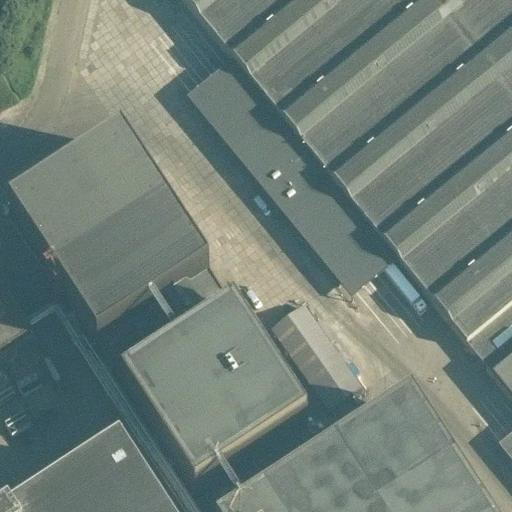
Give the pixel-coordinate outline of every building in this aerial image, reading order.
[(511,0),(179,0),(234,66),(187,104),(300,240),(352,303),(397,265),(511,404),(511,440),(503,448),(511,459),(511,0)] [(125,396),(198,507),(308,434),(123,153),(13,221),(127,394),(125,396)] [(0,358),(32,337),(0,287),(0,358)] [(305,311),(271,335),(328,418),(362,394),(305,311)] [(9,368),(38,417),(66,400),(37,351),(9,368)] [(477,511),(412,413),(260,511),(477,511)] [(147,511),(121,471),(61,510),(54,499),(33,511),(147,511)]
